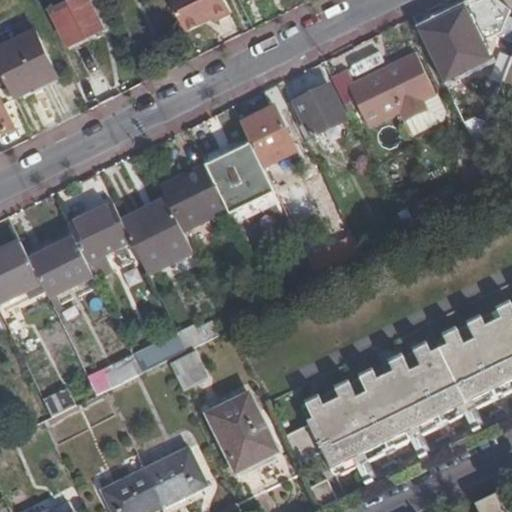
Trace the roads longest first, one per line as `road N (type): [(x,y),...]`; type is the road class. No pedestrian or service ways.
road 1 (residential): [(380,0),(0,187)]
road 2 (residential): [(378,511),(511,446)]
